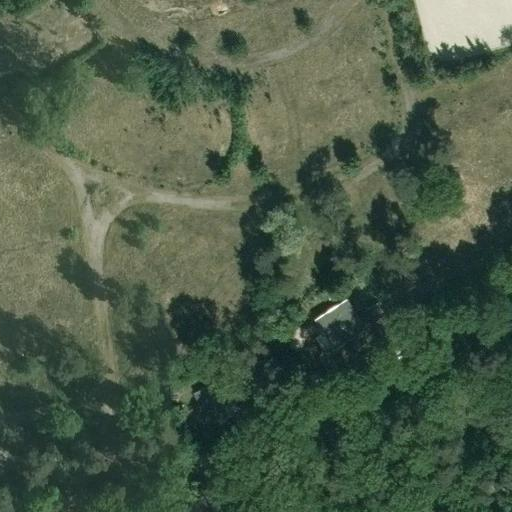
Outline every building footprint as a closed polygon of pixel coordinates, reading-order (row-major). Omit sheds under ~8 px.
[(0,46),(15,70),(91,22),(77,0),(74,0),(58,11),(51,0),(49,0),(26,15),(22,8),(0,22),(0,46)] [(363,37),(388,34),(386,15),(360,18),(363,37)] [(249,74),(250,97),(275,95),(274,73),(249,74)] [(221,99),(243,98),(242,78),(220,79),(221,99)] [(267,147),(295,137),(288,115),(260,125),(267,147)] [(142,161),(165,166),(171,143),(147,138),(142,161)] [(192,144),(199,173),(214,169),(207,141),(192,144)] [(77,194),(56,200),(61,219),(83,213),(77,194)] [(385,315),(369,288),(361,293),(366,301),(360,304),(372,323),(385,315)] [(364,327),(347,300),(317,319),(335,346),(364,327)] [(196,394),(210,423),(238,410),(225,381),(196,394)] [(261,382),(249,388),(255,399),(266,394),(261,382)]
